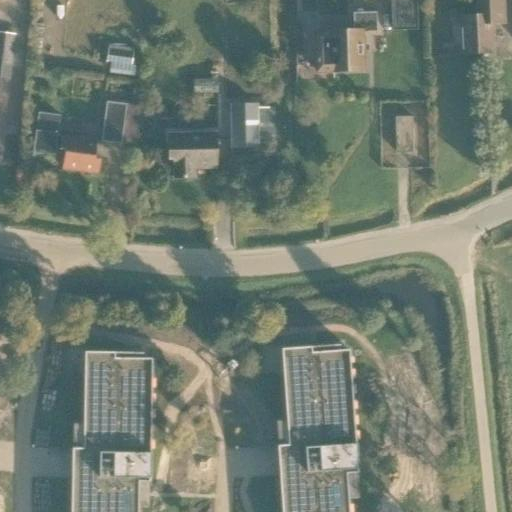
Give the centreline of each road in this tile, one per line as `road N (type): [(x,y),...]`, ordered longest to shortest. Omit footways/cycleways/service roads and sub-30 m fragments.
road 1 (unclassified): [(457,233),(233,266),(0,241)]
road 2 (unclassified): [(488,511),(457,233)]
